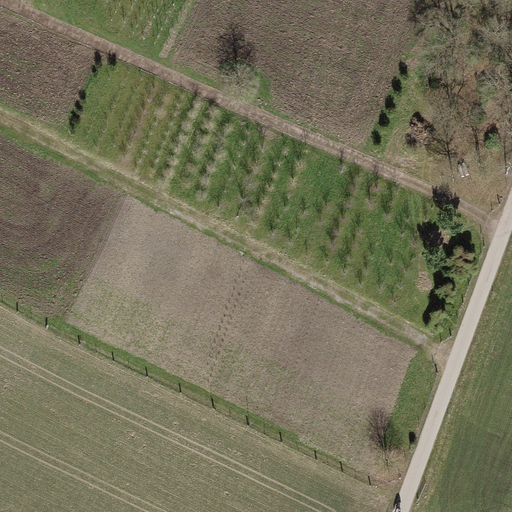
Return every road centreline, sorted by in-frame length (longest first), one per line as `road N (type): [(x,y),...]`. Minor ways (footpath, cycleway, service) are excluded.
road 1 (track): [(500,227),(4,0)]
road 2 (track): [(450,364),(362,305),(0,118)]
road 3 (track): [(511,197),(395,511)]
